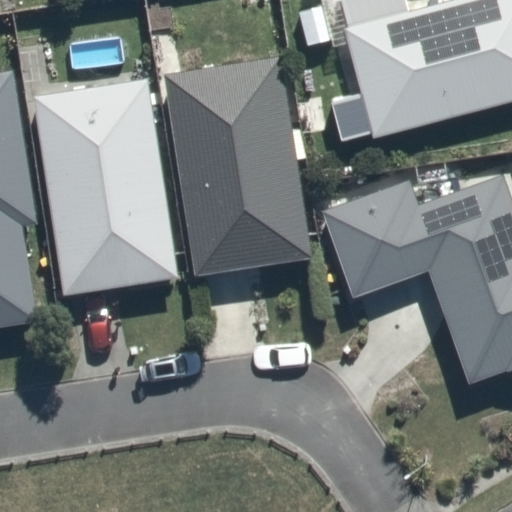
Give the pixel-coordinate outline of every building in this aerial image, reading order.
[(323,63),(348,56),(371,136),(511,95),(511,0),(436,0),(348,25),(315,35),(323,63)] [(277,52),(146,69),(172,271),(303,254),(277,52)] [(9,64),(0,64),(0,316),(34,312),(21,221),(31,219),(9,64)] [(172,271),(146,69),(26,84),(52,286),(172,271)] [(511,208),(499,173),(420,204),(406,169),(313,205),(348,295),(416,269),(459,380),(511,360),(511,208)]
